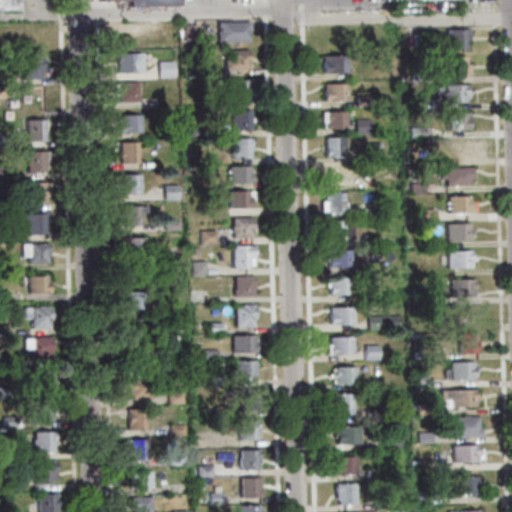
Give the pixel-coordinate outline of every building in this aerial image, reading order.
[(0,0),(0,10),(17,10),(16,0),(0,0)] [(245,40),(215,40),(214,22),(246,22),(246,30),(245,30),(245,40)] [(143,24),(143,42),(113,43),(113,24),(143,24)] [(191,25),(191,41),(181,41),(181,25),(191,25)] [(462,49),(445,49),(445,39),(444,40),(444,29),(465,29),(465,40),(462,40),(462,49)] [(41,50),(41,32),(17,32),(17,50),(41,50)] [(222,70),(222,59),(227,59),(227,49),(245,49),(245,69),(222,70)] [(113,54),(138,53),(139,72),(114,73),(113,54)] [(343,72),(320,73),(320,56),(343,55),(343,72)] [(38,77),(19,77),(19,56),(37,56),(38,77)] [(445,76),(444,57),(462,56),(462,64),(467,64),(467,76),(445,76)] [(155,62),(171,62),(171,77),(155,77),(155,62)] [(116,81),(134,81),(134,101),(116,101),(116,81)] [(247,101),(227,101),(227,81),(246,81),(246,87),(250,87),(250,97),(247,97),(247,101)] [(321,101),(321,84),(344,84),(344,101),(321,101)] [(463,101),(441,102),(441,94),(433,94),(433,86),(462,86),(462,89),(466,89),(466,94),(463,94),(463,101)] [(43,88),(25,88),(25,110),(43,110),(43,88)] [(354,97),(369,97),(369,108),(354,108),(354,97)] [(215,98),(215,108),(198,108),(198,98),(215,98)] [(230,131),(230,125),(229,125),(229,112),(247,111),(248,131),(230,131)] [(343,129),(323,129),(321,126),(321,123),(320,123),(319,112),(343,112),(343,120),(347,120),(347,126),(343,126),(343,129)] [(444,129),(444,114),(466,113),(466,129),(444,129)] [(137,115),(137,132),(116,132),(116,121),(118,121),(118,115),(137,115)] [(24,120),(41,120),(41,141),(24,141),(24,120)] [(368,135),(353,135),(353,121),(368,121),(368,135)] [(185,137),(185,129),(197,129),(198,137),(185,137)] [(9,147),(0,147),(0,135),(9,135),(9,147)] [(323,157),(323,138),(338,138),(338,157),(323,157)] [(247,158),(229,158),(228,139),(247,139),(247,158)] [(470,157),(470,140),(445,140),(445,157),(470,157)] [(134,143),(134,163),(117,163),(116,143),(134,143)] [(361,144),(378,144),(378,161),(362,161),(361,144)] [(24,171),(24,151),(43,151),(43,171),(24,171)] [(226,183),(226,167),(247,166),(247,183),(226,183)] [(346,184),(324,184),(324,167),(346,167),(346,184)] [(444,185),(444,179),(438,179),(437,171),(443,171),(443,168),(467,168),(468,177),(465,177),(465,185),(444,185)] [(117,175),(136,174),(136,194),(117,194),(117,175)] [(360,190),(360,180),(374,180),(374,189),(360,190)] [(42,203),(24,203),(23,182),(42,181),(42,203)] [(421,192),(408,192),(407,183),(421,183),(421,192)] [(161,185),(174,185),(175,196),(161,196),(161,185)] [(248,207),(226,208),(226,192),(250,191),(250,200),(248,200),(248,207)] [(341,213),(324,213),(324,211),(320,211),(320,201),(324,201),(324,194),(340,194),(341,213)] [(445,212),(445,196),(465,196),(465,200),(472,200),(472,212),(445,212)] [(374,217),(360,217),(360,205),(373,205),(374,217)] [(143,206),(143,213),(137,213),(137,225),(119,226),(119,206),(143,206)] [(417,220),(417,209),(431,209),(432,220),(417,220)] [(14,213),(45,213),(45,233),(28,233),(14,233),(14,213)] [(229,236),(228,217),(249,217),(249,229),(247,229),(247,236),(229,236)] [(176,220),(176,230),(161,230),(160,220),(176,220)] [(341,240),(325,240),(325,221),(341,220),(341,221),(349,221),(349,238),(341,238),(341,240)] [(444,240),(443,224),(466,223),(466,227),(469,227),(469,232),(466,233),(466,240),(444,240)] [(197,244),(197,230),(211,230),(212,244),(197,244)] [(375,245),(361,245),(361,235),(374,235),(375,245)] [(120,238),(142,238),(142,255),(120,255),(120,238)] [(44,262),(25,262),(25,255),(19,255),(19,243),(45,243),(45,255),(44,255),(44,262)] [(229,245),(249,245),(250,265),(245,265),(245,268),(229,268),(229,245)] [(326,267),(326,255),(328,255),(328,250),(347,250),(347,267),(326,267)] [(444,268),(444,251),(467,251),(467,254),(470,254),(470,260),(467,260),(469,261),(469,264),(467,265),(467,267),(444,268)] [(368,271),(368,261),(383,260),(384,271),(368,271)] [(201,275),(188,275),(188,262),(201,262),(201,275)] [(121,265),(141,265),(141,282),(121,282),(121,265)] [(177,273),(177,286),(165,286),(165,273),(177,273)] [(46,280),(46,293),(26,293),(25,276),(43,276),(43,281),(46,280)] [(249,296),(231,296),(231,277),(250,276),(250,288),(249,288),(249,296)] [(348,294),(327,295),(327,287),(324,287),(324,278),(348,277),(348,294)] [(470,296),(447,296),(447,280),(470,280),(470,296)] [(424,304),(411,304),(411,291),(424,291),(424,304)] [(142,292),(143,309),(122,309),(122,292),(142,292)] [(232,327),(232,305),(238,305),(238,304),(249,304),(249,305),(250,305),(251,317),(250,317),(250,327),(232,327)] [(21,307),(35,306),(35,305),(46,305),(46,306),(47,306),(47,319),(46,319),(46,328),(28,328),(28,318),(21,318),(21,307)] [(475,323),(475,306),(452,306),(452,323),(475,323)] [(327,325),(327,308),(349,308),(350,325),(327,325)] [(365,329),(365,316),(395,316),(395,329),(365,329)] [(122,321),(141,320),(141,340),(122,340),(122,321)] [(218,333),(205,333),(205,324),(218,323),(218,333)] [(473,353),(456,353),(456,334),(473,333),(473,353)] [(229,352),(229,336),(251,336),(251,352),(229,352)] [(21,338),(29,338),(29,337),(46,337),(46,338),(47,338),(48,358),(29,358),(29,348),(21,348),(21,338)] [(350,354),(327,354),(327,353),(325,353),(325,344),(327,344),(327,338),(350,337),(350,354)] [(375,360),(362,360),(362,346),(375,345),(375,360)] [(123,351),(142,350),(142,371),(123,371),(123,351)] [(214,359),(201,359),(200,351),(214,350),(214,359)] [(8,365),(0,365),(0,355),(8,355),(8,365)] [(231,378),(231,361),(252,361),(252,378),(231,378)] [(442,379),(442,370),(447,370),(447,362),(470,361),(470,365),(473,365),(473,372),(470,372),(470,379),(442,379)] [(332,384),(332,377),(329,377),(329,371),(332,371),(332,367),(352,367),(352,384),(332,384)] [(30,389),(30,370),(49,370),(49,389),(30,389)] [(413,376),(426,376),(426,387),(413,387),(413,376)] [(206,386),(205,377),(220,377),(220,386),(206,386)] [(125,379),(143,379),(143,400),(126,400),(125,379)] [(449,406),(449,398),(441,398),(441,390),(470,389),(470,393),(474,393),(474,399),(471,399),(471,400),(472,401),(472,403),(471,404),(471,406),(449,406)] [(254,410),(236,410),(235,390),(253,390),(254,410)] [(166,393),(178,393),(179,404),(166,404),(166,393)] [(349,414),(333,414),(333,406),(329,407),(329,394),(349,393),(349,414)] [(31,401),(49,401),(49,421),(31,421),(31,401)] [(413,414),(413,404),(427,404),(427,414),(413,414)] [(364,419),(363,409),(376,409),(377,419),(364,419)] [(142,410),(143,430),(125,430),(125,410),(142,410)] [(14,428),(0,428),(0,416),(14,416),(14,428)] [(447,435),(447,416),(474,416),(474,427),(478,426),(478,435),(447,435)] [(254,439),(236,440),(235,421),(253,420),(254,439)] [(167,435),(167,423),(183,422),(183,435),(167,435)] [(355,444),(333,444),(333,435),(330,436),(330,431),(333,431),(332,427),(355,426),(355,444)] [(31,452),(31,432),(49,431),(49,451),(31,452)] [(398,447),(382,447),(382,433),(398,432),(398,447)] [(429,442),(414,442),(413,432),(429,432),(429,442)] [(144,440),(145,460),(126,460),(126,450),(125,450),(124,440),(144,440)] [(450,462),(450,446),(473,446),(473,449),(479,449),(479,458),(473,458),(473,462),(450,462)] [(236,470),(236,450),(254,450),(254,469),(236,470)] [(181,453),(181,465),(166,465),(166,453),(181,453)] [(353,473),(330,474),(330,456),(353,455),(353,473)] [(416,470),(416,460),(430,460),(430,470),(416,470)] [(48,483),(32,483),(32,461),(53,461),(53,480),(48,480),(48,483)] [(209,476),(194,476),(194,466),(209,466),(209,476)] [(365,479),(365,469),(378,469),(379,478),(365,479)] [(128,473),(148,472),(148,488),(128,489),(128,473)] [(237,497),(237,478),(256,477),(256,497),(237,497)] [(451,494),(451,477),(474,477),(474,485),(473,485),(473,494),(451,494)] [(352,504),(335,504),(335,498),(333,498),(333,484),(351,484),(352,504)] [(428,490),(428,505),(413,505),(413,490),(428,490)] [(220,503),(206,503),(206,493),(220,493),(220,503)] [(35,511),(35,494),(53,494),(53,511),(35,511)] [(127,511),(127,497),(147,497),(147,511),(127,511)] [(386,509),(372,509),(372,499),(386,499),(386,509)]
